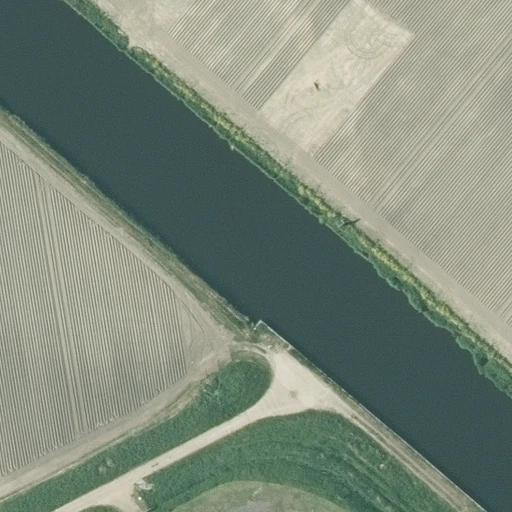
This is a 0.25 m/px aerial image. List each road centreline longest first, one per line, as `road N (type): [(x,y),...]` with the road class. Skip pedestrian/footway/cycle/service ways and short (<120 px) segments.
road 1 (track): [(67,511),(313,385)]
road 2 (track): [(467,511),(313,385)]
